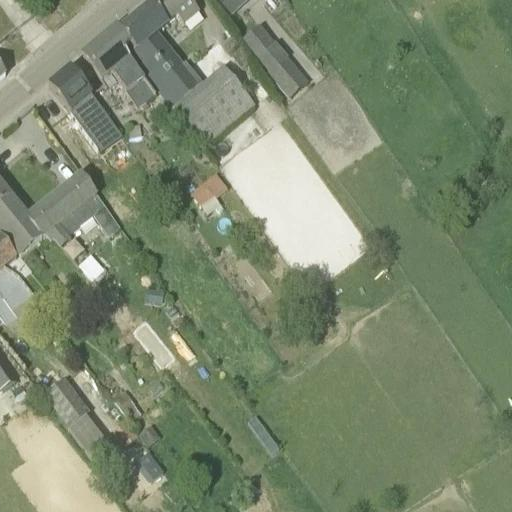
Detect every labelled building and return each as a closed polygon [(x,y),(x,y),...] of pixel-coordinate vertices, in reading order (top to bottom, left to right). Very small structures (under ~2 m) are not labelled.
[(185,0),(161,0),(148,12),(163,30),(175,20),(183,28),(198,16),(185,0)] [(163,30),(148,12),(119,35),(117,32),(112,35),(123,51),(124,50),(174,111),(203,86),(157,34),(163,30)] [(291,102),(311,85),(263,29),(242,46),(291,102)] [(121,52),(123,51),(112,35),(82,60),(100,82),(109,75),(139,112),(156,98),(121,52)] [(242,50),(231,58),(241,71),(251,63),(242,50)] [(221,70),(174,111),(172,113),(204,152),(254,108),(221,70)] [(92,99),(91,100),(69,74),(48,92),(70,118),(81,109),(99,134),(89,141),(98,152),(119,136),(92,99)] [(140,138),(138,128),(125,131),(127,141),(140,138)] [(35,216),(49,235),(50,234),(50,235),(58,229),(66,241),(92,221),(106,241),(119,232),(105,212),(81,179),(35,215),(35,216)] [(216,197),(208,187),(192,199),(200,210),(216,197)] [(0,189),(0,208),(10,201),(0,189)] [(27,222),(10,201),(0,208),(0,233),(19,258),(49,235),(35,216),(27,222)] [(0,241),(0,272),(3,270),(16,260),(0,241)] [(105,278),(89,259),(78,269),(95,287),(105,278)] [(0,283),(8,278),(3,270),(0,272),(0,283)] [(163,295),(152,293),(150,306),(161,308),(163,295)] [(0,396),(17,385),(0,358),(0,396)] [(67,430),(87,414),(63,384),(43,399),(67,430)] [(124,395),(112,404),(129,426),(141,417),(124,395)] [(123,426),(111,435),(123,452),(136,443),(123,426)] [(148,426),(136,435),(147,451),(159,443),(148,426)] [(161,475),(151,465),(141,475),(151,485),(161,475)]
